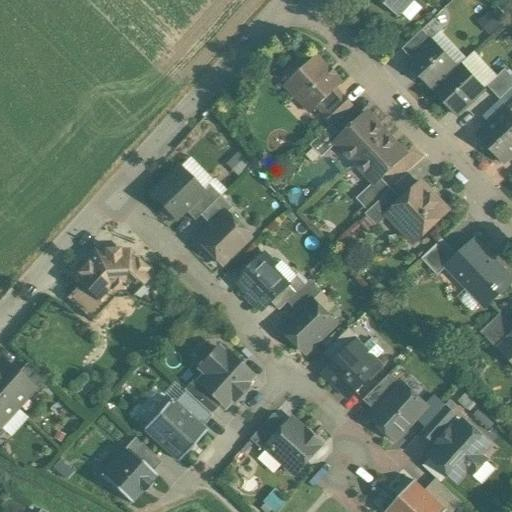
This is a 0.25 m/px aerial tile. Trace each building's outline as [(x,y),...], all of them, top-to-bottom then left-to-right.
[(380,0),(400,17),(414,0),(380,0)] [(421,31),(402,49),(412,60),(432,41),(421,31)] [(458,67),(432,41),(412,60),(407,64),(433,91),(458,67)] [(340,85),(314,58),(289,82),(289,88),(296,96),(298,96),(313,111),(317,107),(324,114),(343,96),(336,89),(340,85)] [(458,67),(433,91),(457,115),(483,90),(460,65),(458,67)] [(511,77),(505,70),(488,86),(500,99),(511,88),(511,77)] [(324,114),(323,115),(332,125),(353,105),(343,95),(343,96),(324,114)] [(511,112),(508,108),(478,137),(502,163),(511,154),(511,112)] [(343,136),(337,142),(337,143),(356,163),(386,134),(367,113),(343,136)] [(332,125),(310,145),(322,158),(337,143),(337,142),(343,136),(332,125)] [(386,134),(356,163),(374,182),(375,183),(381,178),(405,154),(386,134)] [(177,167),(150,193),(175,219),(184,211),(202,193),(201,192),(177,167)] [(374,182),(356,199),(368,211),(391,189),(381,178),(375,183),(374,182)] [(402,201),(391,212),(392,212),(402,222),(398,226),(414,243),(448,211),(422,183),(402,201)] [(209,185),(201,192),(202,193),(184,211),(194,221),(199,215),(219,196),(209,185)] [(368,211),(365,214),(377,226),(392,212),(391,212),(402,201),(391,189),(368,211)] [(219,196),(199,215),(210,226),(225,212),(226,213),(231,208),(219,196)] [(210,226),(196,241),(220,265),(249,237),(226,213),(225,212),(210,226)] [(443,239),(422,258),(439,276),(447,268),(447,267),(459,255),(443,239)] [(487,250),(475,239),(459,255),(447,267),(447,268),(468,289),(472,285),(488,301),(511,279),(485,252),(487,250)] [(118,249),(105,250),(105,253),(95,254),(74,277),(80,283),(101,302),(112,289),(125,289),(131,294),(151,273),(127,252),(118,252),(118,249)] [(265,255),(237,282),(263,309),(271,302),(288,285),(273,270),(277,267),(265,255)] [(297,276),(288,285),(297,293),(306,285),(297,276)] [(297,293),(288,302),(299,313),(313,300),(322,292),(311,280),(306,285),(297,293)] [(80,283),(66,298),(92,322),(106,306),(101,302),(80,283)] [(297,293),(288,285),(271,302),(279,310),(288,302),(297,293)] [(299,313),(282,329),(306,353),(336,324),(313,300),(299,313)] [(511,322),(502,312),(482,332),(499,350),(502,348),(501,347),(511,336),(511,322)] [(349,329),(324,354),(334,364),(357,342),(357,343),(360,340),(349,329)] [(511,336),(501,347),(502,348),(511,359),(511,336)] [(334,364),(325,373),(341,389),(347,384),(354,392),(380,366),(375,361),(383,352),(371,339),(362,348),(357,343),(357,342),(334,364)] [(224,354),(217,348),(198,368),(206,375),(199,383),(198,383),(220,403),(222,406),(229,398),(232,401),(247,385),(244,382),(250,375),(226,353),(224,354)] [(17,374),(0,359),(0,393),(16,408),(32,389),(33,389),(17,374)] [(49,383),(27,363),(17,374),(33,389),(32,389),(38,394),(49,383)] [(389,375),(363,400),(376,412),(401,386),(389,375)] [(220,403),(198,383),(199,383),(194,378),(182,390),(184,392),(210,414),(220,403)] [(376,412),(370,419),(396,442),(428,406),(403,383),(401,386),(376,412)] [(210,414),(184,392),(174,403),(201,427),(211,416),(210,414)] [(0,425),(16,408),(0,393),(0,425)] [(174,403),(170,399),(143,429),(178,461),(188,450),(187,448),(194,441),(195,442),(205,431),(201,427),(174,403)] [(458,416),(445,405),(423,430),(424,431),(423,431),(434,441),(435,441),(458,416)] [(274,413),(251,440),(261,449),(265,444),(268,447),(286,427),(283,424),(285,423),(274,413)] [(490,445),(458,416),(435,441),(440,446),(431,457),(458,481),(467,470),(472,475),(486,460),(480,456),(490,445)] [(306,432),(293,420),(286,427),(268,447),(297,473),(322,445),(307,431),(306,432)] [(161,462),(134,438),(125,447),(152,471),(161,462)] [(152,471),(125,447),(100,476),(131,504),(142,491),(144,492),(152,484),(150,482),(156,475),(152,471)] [(454,511),(462,503),(436,479),(425,491),(446,510),(446,509),(447,510),(445,511),(454,511)] [(425,491),(415,482),(416,481),(415,480),(406,490),(403,487),(400,492),(397,496),(399,498),(385,511),(445,511),(447,510),(446,509),(446,510),(425,491)]
